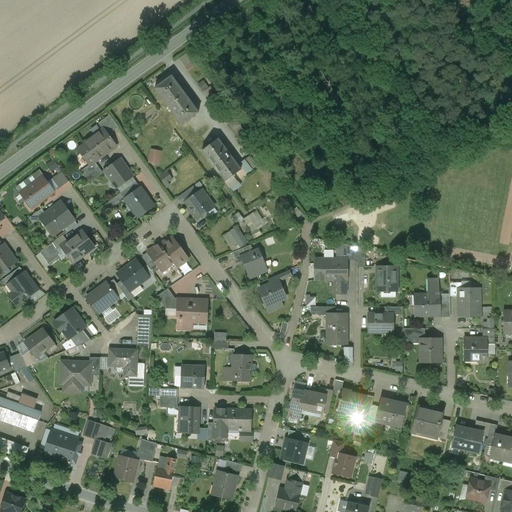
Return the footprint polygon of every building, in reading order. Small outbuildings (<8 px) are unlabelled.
[(189,53),(181,59),(189,70),(197,64),(189,53)] [(190,101),(180,88),(180,87),(171,76),(155,88),(163,100),(163,99),(174,113),(173,114),(182,125),(199,113),(190,101)] [(222,107),(215,113),(219,118),(227,112),(222,107)] [(227,112),(219,118),(225,126),(232,120),(227,112)] [(109,115),(98,124),(102,129),(103,129),(107,135),(118,127),(109,115)] [(102,129),(85,142),(86,144),(78,149),(90,165),(95,162),(116,147),(107,135),(103,129),(102,129)] [(254,149),(242,133),(235,138),(246,154),(254,149)] [(241,170),(218,139),(202,151),(225,182),(241,170)] [(152,149),(150,163),(161,165),(164,151),(152,149)] [(133,177),(120,159),(104,170),(117,188),(133,177)] [(95,162),(90,165),(81,171),(85,177),(98,167),(95,162)] [(98,167),(85,177),(89,183),(103,173),(98,167)] [(167,187),(179,180),(172,169),(161,176),(167,187)] [(62,172),(51,179),(58,189),(69,181),(62,172)] [(42,176),(20,193),(32,209),(54,192),(42,176)] [(136,182),(120,193),(124,199),(139,187),(136,182)] [(124,199),(132,210),(134,208),(139,215),(153,205),(140,187),(139,187),(124,199)] [(192,187),(187,191),(192,197),(197,193),(192,187)] [(192,197),(185,202),(198,219),(214,207),(201,190),(197,193),(192,197)] [(187,191),(177,198),(182,204),(185,202),(192,197),(187,191)] [(45,214),(39,218),(40,219),(48,230),(51,228),(55,234),(63,228),(74,220),(74,219),(61,202),(45,214)] [(42,209),(29,218),(33,224),(40,219),(39,218),(45,214),(42,209)] [(266,226),(260,211),(245,217),(251,232),(266,226)] [(234,216),(239,223),(245,218),(240,212),(234,216)] [(74,220),(63,228),(67,233),(77,225),(74,220)] [(234,250),(249,240),(239,226),(224,236),(234,250)] [(83,231),(61,247),(73,263),(95,247),(83,231)] [(187,258),(172,238),(166,243),(164,240),(159,244),(161,247),(173,263),(176,267),(187,258)] [(53,243),(40,252),(45,259),(58,250),(53,243)] [(0,246),(0,274),(16,262),(3,244),(3,245),(0,246)] [(173,263),(161,247),(159,244),(147,252),(152,259),(160,269),(162,271),(173,263)] [(251,245),(233,252),(236,260),(243,257),(243,256),(254,252),(251,245)] [(357,248),(343,245),(343,259),(347,259),(347,261),(357,261),(357,248)] [(365,250),(357,248),(357,261),(357,268),(365,268),(365,250)] [(254,252),(243,256),(243,257),(246,263),(244,263),(251,279),(257,276),(257,274),(260,273),(260,272),(265,271),(260,258),(263,257),(260,250),(261,250),(260,249),(254,252)] [(160,269),(152,259),(146,264),(153,273),(160,269)] [(337,259),(324,260),(324,281),(334,280),(334,294),(346,294),(346,281),(347,281),(347,261),(347,259),(343,259),(337,259)] [(136,260),(117,275),(123,283),(129,291),(130,290),(148,277),(136,260)] [(324,260),(315,260),(314,280),(315,280),(315,281),(324,281),(324,260)] [(396,266),(377,267),(377,292),(396,291),(396,266)] [(20,267),(2,280),(6,286),(9,284),(8,284),(24,272),(20,267)] [(289,270),(268,280),(270,285),(278,281),(279,282),(292,276),(289,270)] [(24,272),(8,284),(9,284),(14,292),(9,296),(15,305),(36,289),(24,272)] [(438,278),(427,278),(427,294),(439,294),(438,278)] [(118,286),(113,280),(108,284),(117,297),(123,293),(118,286)] [(270,285),(259,290),(266,306),(285,297),(279,282),(278,281),(270,285)] [(107,283),(89,296),(100,312),(118,299),(117,297),(108,284),(107,283)] [(129,291),(123,283),(118,286),(123,293),(129,301),(135,297),(130,290),(129,291)] [(461,283),(449,283),(450,294),(450,297),(458,297),(457,288),(461,288),(461,283)] [(168,288),(157,296),(166,309),(177,309),(177,298),(175,298),(168,288)] [(461,288),(457,288),(458,297),(458,317),(480,317),(480,288),(461,288)] [(427,294),(417,295),(417,305),(414,305),(414,316),(440,316),(440,294),(439,294),(427,294)] [(450,294),(440,294),(440,316),(440,318),(450,317),(450,297),(450,294)] [(308,295),(308,305),(318,306),(318,296),(308,295)] [(205,299),(177,298),(177,309),(176,316),(179,316),(179,329),(192,329),(193,325),(207,326),(208,304),(205,304),(205,299)] [(336,307),(318,307),(318,315),(327,315),(336,315),(336,307)] [(72,308),(54,321),(69,340),(70,339),(83,330),(86,327),(72,308)] [(385,314),(368,314),(368,333),(385,333),(385,331),(392,331),(392,333),(393,333),(393,323),(391,323),(390,314),(385,314)] [(152,315),(138,315),(137,338),(138,338),(138,332),(151,333),(152,315)] [(336,315),(327,315),(327,342),(347,342),(347,315),(336,315)] [(288,323),(282,322),(280,333),(285,335),(288,323)] [(43,329),(24,343),(30,350),(35,357),(36,357),(54,344),(43,329)] [(424,329),(403,329),(403,343),(420,343),(420,339),(424,339),(424,329)] [(495,329),(482,329),(482,338),(487,338),(487,344),(495,344),(495,329)] [(83,330),(70,339),(76,346),(91,340),(83,330)] [(138,338),(137,338),(137,346),(151,347),(151,339),(138,338)] [(482,338),(464,338),(464,361),(477,361),(477,362),(479,363),(480,364),(482,364),(484,364),(485,363),(486,362),(486,361),(487,360),(487,344),(487,338),(482,338)] [(424,339),(420,339),(420,343),(420,361),(440,361),(440,339),(424,339)] [(229,341),(211,340),(211,349),(228,349),(229,341)] [(137,350),(109,349),(109,366),(125,366),(124,375),(129,376),(136,376),(137,364),(137,350)] [(8,350),(0,353),(0,372),(13,367),(17,366),(13,356),(11,357),(8,350)] [(30,350),(22,356),(27,367),(39,362),(36,357),(35,357),(30,350)] [(21,353),(13,356),(17,366),(13,367),(15,372),(27,367),(22,356),(21,353)] [(251,356),(233,355),(233,368),(227,368),(226,380),(236,381),(236,378),(249,379),(249,381),(250,381),(251,356)] [(100,358),(90,357),(89,363),(90,363),(90,375),(100,375),(100,358)] [(89,363),(62,363),(61,383),(65,383),(65,391),(81,391),(81,384),(89,384),(90,375),(90,363),(89,363)] [(137,364),(136,376),(129,376),(129,386),(143,386),(144,364),(137,364)] [(204,367),(182,366),(181,367),(182,367),(181,386),(181,387),(204,388),(204,367)] [(333,391),(326,389),(325,396),(326,396),(324,407),(329,408),(333,391)] [(304,392),(295,390),(294,392),(293,392),(291,399),(293,399),(289,416),(300,418),(301,410),(302,410),(302,409),(302,407),(305,393),(304,392)] [(366,396),(351,393),(351,392),(343,390),(341,399),(339,399),(339,400),(340,400),(338,410),(353,414),(352,418),(360,420),(366,396)] [(325,396),(305,391),(304,392),(305,393),(302,407),(302,409),(322,413),(324,407),(326,396),(325,396)] [(44,397),(29,392),(26,401),(41,406),(44,397)] [(366,396),(360,420),(359,424),(366,426),(372,405),(373,397),(366,395),(366,396)] [(178,397),(160,396),(160,407),(177,408),(178,397)] [(41,413),(0,397),(0,419),(34,432),(41,413)] [(406,404),(381,399),(379,406),(376,420),(377,420),(392,423),(391,425),(401,427),(406,404)] [(379,406),(372,405),(366,426),(375,428),(377,420),(376,420),(379,406)] [(199,408),(180,407),(179,423),(181,423),(181,432),(179,431),(179,433),(198,433),(199,408)] [(443,413),(418,407),(412,432),(437,437),(440,423),(443,413)] [(227,409),(215,409),(214,423),(214,437),(226,437),(226,429),(227,409)] [(251,410),(227,409),(226,429),(239,429),(239,431),(240,431),(240,432),(250,433),(250,432),(251,410)] [(103,425),(89,420),(84,435),(98,440),(103,425)] [(491,424),(476,421),(474,430),(482,432),(482,435),(488,437),(491,424)] [(449,425),(440,423),(437,437),(446,439),(449,425)] [(497,426),(491,424),(488,437),(486,445),(492,447),(495,435),(497,426)] [(474,430),(457,426),(453,443),(460,445),(459,449),(478,453),(482,435),(482,432),(474,430)] [(289,431),(287,439),(304,444),(307,435),(289,431)] [(250,433),(240,432),(240,440),(252,441),(252,432),(250,432),(250,433)] [(495,435),(492,447),(488,462),(489,462),(490,457),(502,460),(501,464),(502,465),(508,438),(495,435)] [(73,445),(46,436),(41,451),(75,462),(80,447),(73,445)] [(28,448),(0,437),(0,450),(24,459),(28,448)] [(83,439),(75,437),(73,445),(80,447),(83,439)] [(511,439),(508,438),(502,465),(503,465),(504,460),(511,462),(511,439)] [(149,442),(142,439),(137,457),(145,459),(149,442)] [(304,444),(287,439),(284,450),(283,450),(281,459),(303,464),(307,444),(304,444)] [(344,443),(334,440),(330,456),(336,458),(337,453),(342,454),(344,443)] [(156,443),(149,442),(145,459),(145,461),(153,462),(156,443)] [(217,456),(225,456),(225,446),(217,446),(217,456)] [(181,450),(179,456),(187,458),(189,452),(181,450)] [(373,463),(375,453),(367,452),(365,462),(373,463)] [(342,454),(337,453),(336,458),(333,473),(350,477),(353,467),(351,467),(353,457),(342,454)] [(137,460),(120,456),(115,477),(117,478),(118,480),(120,480),(122,479),(132,481),(137,460)] [(168,458),(165,469),(157,468),(153,485),(170,489),(174,471),(173,471),(176,459),(168,458)] [(109,465),(93,461),(89,475),(106,479),(109,465)] [(243,465),(227,461),(225,468),(241,472),(243,465)] [(283,467),(271,464),(267,476),(280,479),(283,467)] [(305,472),(291,468),(288,480),(302,484),(305,472)] [(238,476),(217,471),(220,472),(214,495),(232,500),(238,476)] [(399,472),(401,482),(409,481),(407,471),(399,472)] [(500,479),(479,474),(484,476),(483,481),(489,483),(488,489),(497,491),(497,490),(500,479)] [(382,480),(374,478),(370,495),(378,497),(382,480)] [(483,481),(471,478),(467,498),(485,502),(488,489),(489,483),(483,481)] [(511,483),(511,481),(500,479),(497,490),(506,492),(506,491),(510,492),(511,483)] [(302,484),(288,480),(285,489),(288,490),(288,492),(299,494),(302,484)] [(299,494),(288,492),(288,490),(285,489),(280,488),(275,507),(295,511),(300,495),(299,494)] [(511,492),(510,492),(506,491),(506,492),(502,509),(511,511),(511,492)] [(21,511),(26,500),(7,493),(1,510),(2,510),(1,511),(21,511)] [(416,501),(406,498),(404,508),(413,510),(416,501)] [(423,511),(426,503),(416,501),(413,510),(420,511),(423,511)] [(363,511),(365,507),(348,502),(345,511),(363,511)]
